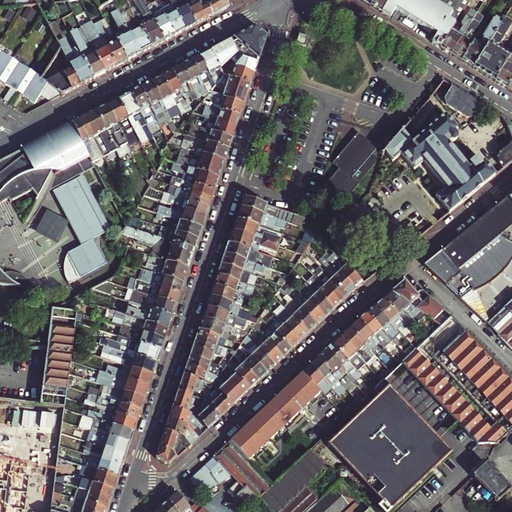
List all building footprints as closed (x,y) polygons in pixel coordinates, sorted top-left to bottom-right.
[(127,61),(140,54),(118,11),(111,0),(94,0),(100,9),(106,6),(119,30),(112,34),(113,35),(127,61)] [(152,48),(165,41),(142,0),(125,0),(129,6),(137,20),(152,48)] [(142,0),(165,41),(174,36),(161,11),(156,2),(151,5),(151,4),(149,5),(146,0),(142,0)] [(185,30),(196,25),(183,0),(182,0),(172,6),(185,30)] [(196,25),(207,18),(198,1),(184,1),(183,0),(196,25)] [(198,0),(198,1),(207,18),(229,7),(228,0),(198,0)] [(375,0),(372,5),(383,12),(389,0),(375,0)] [(433,43),(442,48),(462,15),(471,0),(389,0),(383,12),(391,17),(397,9),(438,34),(433,43)] [(174,36),(185,30),(172,6),(170,3),(168,4),(166,1),(163,3),(166,8),(161,11),(174,36)] [(132,23),(137,20),(129,6),(124,9),(132,23)] [(140,54),(152,48),(137,20),(132,23),(124,9),(122,10),(118,11),(140,54)] [(442,48),(452,55),(478,12),(472,9),(466,18),(462,15),(442,48)] [(452,55),(463,61),(475,43),(479,35),(475,32),(485,17),(478,12),(452,55)] [(495,19),(503,23),(505,19),(498,15),(495,19)] [(475,68),(496,82),(510,58),(492,47),(494,44),(500,44),(511,25),(511,20),(507,17),(505,19),(503,23),(475,68)] [(113,35),(112,34),(105,19),(101,21),(109,37),(113,35)] [(463,61),(475,68),(503,23),(495,19),(482,41),(483,42),(481,46),(475,43),(463,61)] [(116,67),(127,61),(113,35),(109,37),(101,21),(94,25),(116,67)] [(105,73),(116,67),(94,25),(83,30),(105,73)] [(94,78),(105,73),(83,30),(81,27),(70,33),(77,47),(94,78)] [(231,68),(254,75),(267,37),(255,28),(220,47),(231,68)] [(296,44),(305,47),(308,38),(299,34),(296,44)] [(79,86),(94,78),(77,47),(70,51),(63,37),(56,41),(71,70),(79,86)] [(250,85),(254,75),(231,68),(220,47),(211,51),(224,76),(250,85)] [(215,86),(224,76),(211,51),(200,57),(212,81),(215,86)] [(0,52),(0,79),(12,60),(0,52)] [(511,55),(510,58),(496,82),(511,91),(511,55)] [(420,72),(390,56),(359,102),(388,112),(420,72)] [(204,86),(212,81),(200,57),(191,62),(204,86)] [(12,60),(0,79),(0,82),(11,89),(17,93),(30,72),(12,60)] [(208,93),(204,86),(191,62),(181,67),(194,91),(198,89),(201,94),(202,96),(208,93)] [(197,97),(194,91),(181,67),(171,72),(184,96),(188,94),(193,102),(198,99),(197,97)] [(47,85),(62,95),(79,86),(71,70),(60,76),(46,83),(47,85)] [(30,72),(17,93),(35,104),(41,95),(47,85),(46,83),(42,80),(42,79),(30,72)] [(191,110),(184,96),(171,72),(161,77),(180,114),(187,110),(188,111),(191,110)] [(223,98),(244,105),(250,85),(224,76),(215,86),(215,87),(209,93),(215,96),(223,98)] [(174,117),(180,114),(161,77),(151,83),(167,112),(170,110),(174,117)] [(443,91),(445,89),(449,84),(444,81),(431,97),(432,99),(435,99),(440,92),(443,91)] [(171,119),(167,112),(151,83),(140,88),(155,117),(161,114),(164,121),(167,125),(167,124),(174,136),(177,132),(171,119)] [(62,95),(47,85),(41,95),(51,101),(62,95)] [(473,117),(481,104),(451,85),(443,98),(444,104),(467,118),(473,117)] [(159,124),(155,117),(140,88),(130,94),(153,139),(158,136),(156,130),(157,130),(155,126),(159,124)] [(17,93),(11,89),(3,101),(9,105),(17,93)] [(203,101),(211,103),(215,96),(209,93),(208,94),(203,101)] [(154,141),(153,139),(130,94),(117,100),(142,147),(154,141)] [(221,111),(239,118),(244,105),(223,98),(215,96),(211,103),(213,104),(223,108),(221,111)] [(143,148),(142,147),(117,100),(106,106),(131,154),(143,148)] [(217,122),(236,129),(239,118),(221,111),(212,108),(201,104),(193,113),(197,115),(199,116),(205,118),(217,122)] [(133,157),(131,154),(106,106),(95,112),(116,151),(120,159),(128,155),(130,158),(133,157)] [(104,157),(116,151),(95,112),(84,118),(101,151),(104,157)] [(159,124),(164,121),(161,114),(155,117),(159,124)] [(473,167),(470,170),(448,142),(451,140),(452,141),(454,141),(457,139),(457,136),(454,132),(457,129),(446,116),(436,124),(431,118),(421,126),(426,131),(412,143),(402,131),(384,152),(392,161),(400,154),(411,166),(413,169),(423,161),(445,188),(435,196),(449,213),(494,176),(484,163),(481,165),(478,161),(474,161),(471,163),(472,166),(473,167)] [(95,154),(101,151),(84,118),(71,125),(72,126),(76,133),(92,164),(99,160),(95,154)] [(196,126),(232,139),(236,129),(217,122),(216,125),(204,121),(204,123),(198,120),(196,126)] [(503,169),(511,161),(511,122),(507,120),(504,123),(511,140),(511,142),(497,155),(496,160),(503,169)] [(197,139),(228,151),(232,139),(196,126),(185,122),(177,132),(186,135),(197,139)] [(94,167),(92,164),(76,133),(72,126),(71,125),(64,128),(48,137),(70,180),(94,167)] [(224,162),(228,151),(197,139),(186,135),(184,141),(181,148),(224,162)] [(36,198),(43,195),(70,180),(48,137),(29,147),(0,162),(0,285),(35,291),(33,286),(31,285),(29,282),(25,279),(20,277),(16,276),(12,275),(5,276),(0,269),(0,203),(7,200),(9,203),(31,191),(36,198)] [(181,148),(184,141),(173,137),(169,142),(168,143),(175,146),(181,148)] [(340,169),(350,177),(351,177),(375,148),(362,137),(355,137),(333,163),(340,169)] [(219,179),(224,162),(181,148),(175,146),(173,151),(180,153),(179,157),(188,160),(186,168),(219,179)] [(101,151),(95,154),(99,160),(104,157),(101,151)] [(176,164),(186,168),(188,160),(179,157),(176,164)] [(182,180),(215,191),(219,179),(186,168),(176,164),(164,160),(161,167),(181,173),(180,174),(184,175),(182,180)] [(350,177),(340,169),(324,187),(342,202),(358,183),(351,177),(350,177)] [(82,176),(53,192),(82,245),(68,253),(64,260),(64,263),(63,266),(63,270),(64,272),(64,275),(66,279),(67,282),(69,284),(105,264),(92,239),(111,229),(82,176)] [(212,200),(215,191),(182,180),(179,179),(178,184),(176,188),(179,189),(212,200)] [(149,188),(156,191),(159,182),(153,180),(149,188)] [(209,209),(212,200),(179,189),(178,193),(177,198),(181,199),(209,209)] [(511,193),(503,200),(468,230),(441,252),(457,272),(487,247),(503,234),(511,226),(511,193)] [(206,217),(209,209),(181,199),(177,198),(172,196),(169,205),(172,206),(206,217)] [(304,219),(282,211),(244,198),(240,208),(276,220),(301,229),(304,219)] [(181,222),(202,229),(206,217),(172,206),(170,210),(160,207),(157,214),(181,222)] [(272,232),(276,220),(240,208),(236,219),(272,232)] [(35,233),(57,244),(69,222),(46,211),(35,233)] [(282,236),(272,232),(236,219),(233,231),(278,248),(282,236)] [(161,227),(198,240),(202,229),(181,222),(179,228),(177,225),(169,222),(169,223),(161,221),(159,226),(161,227)] [(158,238),(160,239),(161,239),(163,240),(174,243),(195,250),(198,240),(161,227),(159,234),(158,238)] [(122,234),(138,239),(155,244),(159,243),(160,239),(158,238),(126,228),(122,234)] [(279,248),(278,248),(233,231),(229,243),(257,253),(259,249),(276,255),(279,248)] [(509,239),(503,234),(487,247),(457,272),(472,290),(473,292),(480,289),(486,285),(494,280),(501,273),(506,268),(510,262),(511,259),(511,245),(508,244),(509,239)] [(151,257),(156,259),(163,240),(161,239),(160,239),(159,243),(155,244),(138,239),(137,242),(154,247),(151,257)] [(156,259),(188,270),(195,250),(174,243),(163,240),(156,259)] [(269,270),(273,259),(257,253),(229,243),(225,254),(265,268),(269,270)] [(302,256),(304,253),(310,245),(302,243),(295,254),(302,256)] [(487,324),(489,322),(473,292),(472,290),(457,272),(441,252),(424,266),(487,324)] [(262,275),(265,268),(225,254),(221,264),(250,275),(251,271),(262,275)] [(155,274),(183,284),(188,270),(156,259),(151,257),(144,255),(142,261),(143,263),(147,264),(146,265),(157,268),(155,274)] [(337,263),(340,260),(335,255),(332,258),(337,263)] [(347,296),(355,290),(327,262),(321,256),(317,259),(322,264),(328,270),(324,273),(347,296)] [(355,290),(363,283),(340,260),(337,263),(332,258),(327,262),(355,290)] [(269,270),(274,272),(278,261),(273,259),(269,270)] [(253,285),(255,277),(250,275),(221,264),(218,275),(246,286),(260,291),(261,288),(259,287),(253,285)] [(324,273),(328,270),(322,264),(318,267),(320,270),(324,273)] [(144,271),(155,274),(157,268),(146,265),(144,271)] [(333,310),(340,303),(313,277),(307,270),(304,267),(301,270),(306,274),(304,275),(308,279),(314,285),(311,288),(333,310)] [(313,277),(317,273),(310,267),(307,270),(313,277)] [(180,295),(183,284),(155,274),(144,271),(144,270),(140,281),(180,295)] [(340,303),(347,296),(324,273),(320,270),(317,273),(313,277),(340,303)] [(281,287),(288,277),(278,273),(276,278),(279,279),(275,285),(281,287)] [(244,293),(246,286),(218,275),(214,286),(235,294),(252,299),(255,301),(256,298),(244,293)] [(253,285),(259,287),(262,280),(255,277),(253,285)] [(325,318),(333,310),(311,288),(300,277),(295,282),(302,289),(300,292),(302,294),(303,295),(325,318)] [(147,296),(176,305),(180,295),(140,281),(138,281),(137,286),(139,286),(137,292),(147,296)] [(415,309),(422,302),(416,294),(411,288),(405,281),(391,293),(415,309)] [(92,290),(111,297),(116,285),(107,282),(92,290)] [(244,303),(234,299),(235,294),(214,286),(211,297),(242,308),(244,303)] [(426,316),(415,309),(391,293),(383,300),(399,316),(404,312),(413,320),(417,324),(426,316)] [(308,334),(316,326),(294,303),(286,295),(282,298),(289,305),(287,307),(289,309),(286,311),(308,334)] [(316,326),(325,318),(303,295),(297,300),(294,303),(316,326)] [(142,307),(172,318),(176,305),(147,296),(145,301),(136,298),(134,304),(142,307)] [(241,310),(242,308),(211,297),(207,307),(255,324),(258,320),(238,313),(239,310),(241,310)] [(423,303),(422,302),(415,309),(426,316),(432,321),(444,309),(430,297),(423,303)] [(404,322),(399,316),(383,300),(374,307),(390,323),(398,332),(404,326),(403,325),(405,322),(404,322)] [(487,324),(511,350),(511,300),(497,315),(489,322),(487,324)] [(128,309),(140,313),(142,307),(134,304),(130,303),(128,309)] [(137,319),(168,330),(172,318),(142,307),(140,313),(128,309),(114,304),(111,311),(128,316),(137,319)] [(253,327),(255,324),(207,307),(203,319),(232,328),(233,324),(237,325),(238,323),(252,328),(253,327)] [(398,332),(390,323),(374,307),(366,314),(382,331),(390,339),(398,332)] [(300,342),(308,334),(286,311),(283,308),(274,316),(300,342)] [(408,325),(413,320),(404,312),(399,316),(404,322),(405,322),(408,325)] [(378,334),(382,331),(366,314),(357,321),(379,343),(382,347),(387,343),(386,342),(378,334)] [(291,350),(300,342),(274,316),(273,315),(271,318),(267,321),(272,326),(269,328),(275,334),(291,350)] [(130,324),(135,325),(137,319),(128,316),(124,327),(128,329),(130,324)] [(164,340),(168,330),(137,319),(135,325),(130,324),(128,329),(164,340)] [(239,331),(232,328),(203,319),(199,330),(219,337),(221,337),(223,331),(224,333),(229,335),(236,337),(239,331)] [(370,352),(379,343),(357,321),(349,330),(370,352)] [(70,362),(71,358),(72,349),(74,336),(75,330),(50,327),(48,345),(46,358),(40,405),(64,408),(66,398),(67,387),(69,374),(70,362)] [(161,351),(164,340),(128,329),(126,334),(131,336),(129,341),(130,341),(161,351)] [(223,342),(218,341),(219,337),(199,330),(196,339),(221,347),(223,342)] [(366,365),(375,356),(370,352),(349,330),(340,338),(366,365)] [(221,337),(228,339),(229,335),(224,333),(223,331),(221,337)] [(386,342),(390,339),(382,331),(378,334),(386,342)] [(467,333),(466,332),(461,337),(459,335),(443,352),(511,424),(511,380),(501,369),(477,344),(470,350),(460,339),(467,333)] [(470,350),(477,344),(467,333),(460,339),(470,350)] [(283,358),(291,350),(275,334),(272,337),(270,334),(265,339),(283,358)] [(76,350),(77,350),(81,338),(74,336),(72,349),(76,350)] [(267,373),(275,366),(254,344),(247,336),(243,342),(249,349),(246,352),(267,373)] [(275,366),(283,358),(265,339),(262,336),(254,344),(275,366)] [(116,343),(128,347),(130,341),(129,341),(118,337),(116,343)] [(362,369),(366,365),(340,338),(331,346),(362,377),(365,373),(362,369)] [(105,347),(156,364),(161,351),(130,341),(128,347),(116,343),(106,339),(106,341),(101,339),(99,345),(105,347)] [(193,348),(219,357),(222,347),(221,347),(196,339),(193,348)] [(354,384),(362,377),(331,346),(324,353),(354,384)] [(124,366),(153,376),(156,364),(105,347),(102,353),(111,356),(126,361),(124,366)] [(224,358),(219,357),(193,348),(190,357),(214,365),(218,366),(224,358)] [(259,381),(267,373),(246,352),(243,355),(238,349),(235,353),(233,355),(243,365),(259,381)] [(496,444),(509,432),(498,421),(491,428),(416,351),(409,358),(403,363),(458,422),(457,422),(478,444),(496,444)] [(357,386),(354,384),(324,353),(317,360),(346,390),(349,393),(357,386)] [(124,366),(126,361),(111,356),(110,361),(124,366)] [(216,369),(213,368),(214,365),(190,357),(187,366),(212,374),(213,374),(216,369)] [(223,370),(227,365),(229,361),(226,359),(220,368),(223,370)] [(250,389),(259,381),(243,365),(239,368),(234,363),(235,362),(232,360),(227,365),(236,375),(250,389)] [(339,396),(346,390),(317,360),(310,367),(332,389),(339,396)] [(108,366),(123,371),(124,366),(110,361),(108,366)] [(100,372),(149,388),(153,376),(124,366),(123,371),(108,366),(103,364),(100,372)] [(215,378),(212,377),(212,374),(187,366),(184,375),(204,382),(210,384),(213,385),(219,376),(216,375),(215,378)] [(324,396),(332,389),(310,367),(302,373),(321,393),(324,396)] [(383,382),(384,381),(391,374),(387,370),(379,378),(383,382)] [(116,390),(145,400),(149,388),(100,372),(98,378),(104,379),(104,380),(118,384),(116,390)] [(230,442),(248,462),(321,393),(302,373),(230,442)] [(67,387),(72,389),(76,377),(69,374),(67,387)] [(199,390),(201,391),(204,382),(184,375),(179,392),(192,396),(194,391),(199,393),(199,390)] [(233,406),(241,397),(228,383),(220,375),(219,376),(213,385),(215,388),(223,395),(233,406)] [(241,397),(250,389),(236,375),(228,383),(241,397)] [(370,386),(374,390),(383,382),(379,378),(370,386)] [(104,386),(116,390),(118,384),(104,380),(102,386),(104,386)] [(384,511),(389,511),(440,465),(452,453),(439,440),(439,439),(414,413),(384,381),(383,382),(374,390),(374,391),(379,396),(356,418),(327,445),(357,476),(382,501),(378,505),(384,511)] [(110,401),(141,411),(145,400),(116,390),(104,386),(102,393),(112,396),(110,401)] [(195,407),(189,405),(192,396),(179,392),(173,408),(192,415),(193,411),(195,407)] [(96,397),(110,401),(112,396),(102,393),(101,395),(97,394),(96,397)] [(211,407),(220,418),(233,406),(223,395),(216,401),(208,393),(204,399),(205,399),(205,400),(205,401),(211,407)] [(108,413),(137,422),(141,411),(110,401),(96,397),(87,394),(85,401),(96,404),(107,408),(106,412),(108,413)] [(207,430),(220,418),(211,407),(207,411),(204,408),(205,406),(202,402),(193,416),(199,421),(207,430)] [(94,412),(107,417),(108,413),(106,412),(95,408),(94,412)] [(196,424),(199,421),(193,416),(192,415),(173,408),(169,419),(188,426),(199,438),(202,435),(196,428),(198,426),(196,424)] [(90,431),(129,445),(133,433),(79,414),(64,409),(63,422),(90,431)] [(79,414),(133,433),(137,422),(108,413),(107,417),(94,412),(85,410),(81,409),(79,414)] [(190,446),(199,438),(188,426),(169,419),(165,430),(184,437),(190,446)] [(156,459),(169,466),(190,446),(184,437),(165,430),(156,459)] [(104,448),(126,456),(129,445),(90,431),(88,439),(105,445),(104,448)] [(104,448),(105,445),(88,439),(87,442),(104,448)] [(100,460),(122,467),(126,456),(104,448),(87,442),(83,441),(81,447),(84,449),(83,451),(101,457),(100,460)] [(271,511),(307,511),(320,500),(309,488),(326,470),(309,452),(273,486),(252,465),(248,462),(230,442),(213,458),(230,476),(236,482),(242,488),(244,486),(257,499),(258,498),(268,509),(271,511)] [(86,468),(118,479),(122,467),(100,460),(90,457),(86,468)] [(55,481),(63,484),(65,468),(66,461),(58,458),(56,469),(55,481)] [(213,458),(187,483),(192,488),(194,487),(202,494),(230,476),(213,458)] [(0,474),(53,481),(54,467),(0,460),(0,504),(13,506),(15,495),(0,492),(0,474)] [(65,468),(73,470),(75,464),(66,461),(65,468)] [(114,491),(118,479),(86,468),(75,464),(73,470),(81,473),(84,474),(82,481),(114,491)] [(497,501),(510,489),(486,464),(475,475),(473,477),(497,501)] [(372,511),(359,499),(342,480),(320,500),(307,511),(372,511)] [(79,490),(110,500),(112,495),(114,491),(82,481),(79,490)] [(234,498),(236,496),(242,488),(236,482),(228,492),(234,498)] [(236,496),(247,508),(257,499),(244,486),(242,488),(236,496)] [(86,503),(107,510),(110,500),(79,490),(76,499),(86,503)] [(52,502),(58,504),(60,500),(62,495),(53,492),(52,502)] [(193,511),(190,509),(176,494),(167,502),(176,511),(193,511)] [(76,510),(82,511),(106,511),(107,510),(86,503),(76,499),(74,505),(60,500),(58,504),(67,507),(73,509),(76,510)] [(65,511),(67,507),(58,504),(52,502),(50,511),(65,511)] [(162,511),(176,511),(167,502),(160,509),(162,511)]
